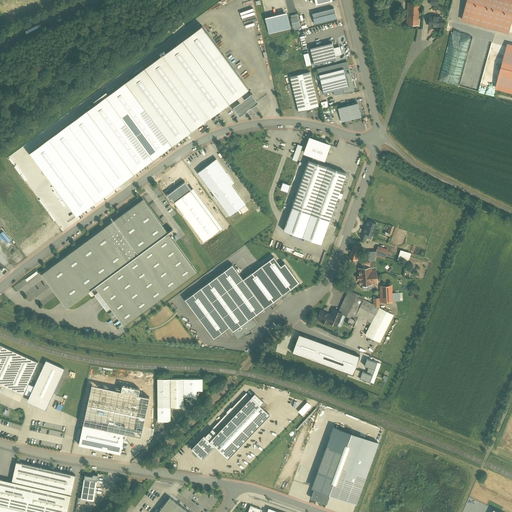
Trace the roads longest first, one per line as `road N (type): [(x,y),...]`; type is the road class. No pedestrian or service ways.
road 1 (residential): [(0,287),(211,136),(286,122),(377,145)]
road 2 (residential): [(0,439),(234,486)]
road 3 (residential): [(377,145),(336,265),(299,308)]
road 4 (unclassified): [(511,212),(379,138)]
road 5 (residential): [(379,138),(346,0)]
